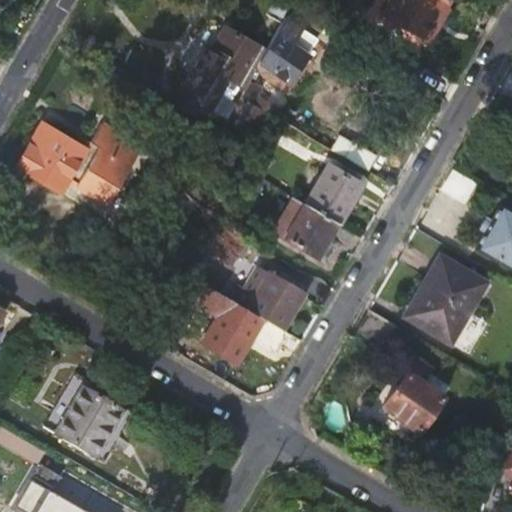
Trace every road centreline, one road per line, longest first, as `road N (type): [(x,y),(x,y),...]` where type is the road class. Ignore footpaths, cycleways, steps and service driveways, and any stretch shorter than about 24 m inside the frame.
road 1 (residential): [(272,430),(511,18)]
road 2 (residential): [(0,270),(272,430)]
road 3 (residential): [(272,430),(412,511)]
